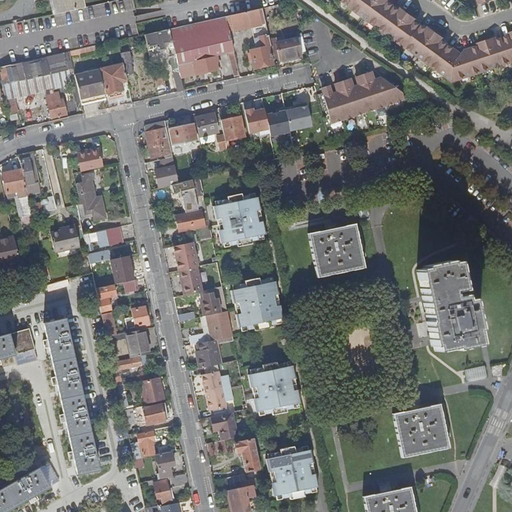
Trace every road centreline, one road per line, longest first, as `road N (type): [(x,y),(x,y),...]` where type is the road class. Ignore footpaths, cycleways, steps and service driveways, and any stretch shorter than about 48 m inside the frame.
road 1 (residential): [(118,120),(205,511)]
road 2 (residential): [(118,120),(311,72)]
road 3 (residential): [(511,394),(461,511)]
road 4 (residential): [(0,152),(21,140),(118,120)]
